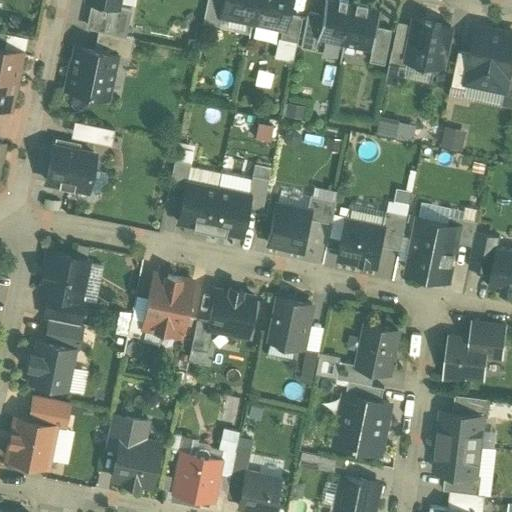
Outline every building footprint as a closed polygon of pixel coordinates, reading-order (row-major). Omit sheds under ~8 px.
[(223,0),(205,0),(201,20),(218,24),(219,19),(223,0)] [(250,26),(256,0),(223,0),(219,19),(250,26)] [(256,0),(250,26),(281,33),(286,14),(288,0),(256,0)] [(344,44),(353,3),(340,0),(326,0),(323,15),(318,38),(344,44)] [(130,9),(91,1),(85,27),(124,36),(130,9)] [(353,3),(344,44),(371,50),(377,26),(380,9),(353,3)] [(318,38),(323,15),(307,12),(299,46),(316,49),(318,38)] [(286,14),(281,33),(280,37),(295,41),(301,17),(286,14)] [(413,18),(403,63),(445,72),(455,27),(413,18)] [(511,29),(475,22),(463,81),(506,90),(511,61),(511,29)] [(392,29),(377,26),(371,50),(369,60),(384,63),(392,29)] [(63,90),(104,100),(114,59),(126,62),(132,39),(93,30),(89,49),(74,45),(63,90)] [(0,77),(15,80),(21,52),(4,48),(0,47),(0,77)] [(0,106),(9,108),(15,80),(0,77),(0,106)] [(71,119),(69,135),(109,142),(112,126),(71,119)] [(255,136),(269,139),(272,124),(258,120),(255,136)] [(461,148),(465,130),(445,125),(441,143),(461,148)] [(51,143),(41,184),(85,194),(95,153),(51,143)] [(181,197),(185,180),(188,164),(173,161),(166,194),(181,197)] [(252,178),(249,193),(246,211),(258,214),(265,180),(252,178)] [(209,231),(218,187),(185,180),(181,197),(175,224),(209,231)] [(249,193),(218,187),(209,231),(240,237),(246,211),(249,193)] [(273,203),(264,246),(302,254),(312,212),(273,203)] [(387,213),(384,227),(380,246),(399,250),(406,217),(387,213)] [(478,221),(450,215),(448,223),(460,225),(456,242),(473,245),(478,221)] [(414,245),(454,253),(456,242),(460,225),(448,223),(419,217),(414,245)] [(345,219),(337,261),(376,268),(380,246),(384,227),(345,219)] [(511,247),(496,244),(489,283),(511,287),(511,247)] [(454,253),(414,245),(408,272),(448,280),(454,253)] [(95,262),(44,251),(35,294),(45,296),(41,316),(82,324),(95,262)] [(141,327),(162,331),(174,276),(152,271),(141,327)] [(190,279),(174,276),(162,331),(179,335),(190,279)] [(254,296),(216,288),(208,326),(207,329),(211,330),(245,338),(254,296)] [(314,303),(275,295),(266,339),(306,347),(314,303)] [(118,309),(113,330),(125,332),(129,311),(118,309)] [(400,329),(363,321),(354,364),(373,369),(390,372),(400,329)] [(206,353),(211,330),(207,329),(208,326),(196,323),(190,350),(206,353)] [(506,327),(473,323),(471,339),(489,341),(487,354),(503,356),(506,327)] [(471,339),(449,336),(444,377),(466,380),(466,374),(485,376),(487,354),(489,341),(471,339)] [(34,337),(23,382),(69,392),(80,348),(34,337)] [(301,376),(313,378),(318,350),(306,348),(301,376)] [(373,369),(354,364),(340,361),(337,376),(370,384),(373,369)] [(33,395),(28,420),(54,425),(55,420),(64,422),(68,402),(33,395)] [(491,399),(456,395),(453,412),(483,416),(483,417),(489,418),(491,399)] [(393,407),(342,397),(331,448),(382,459),(393,407)] [(453,412),(443,411),(441,433),(438,432),(437,440),(479,446),(483,417),(483,416),(453,412)] [(112,413),(105,447),(118,450),(112,479),(149,487),(157,447),(139,443),(144,419),(112,413)] [(28,420),(15,417),(7,457),(46,465),(54,425),(28,420)] [(479,446),(437,440),(435,449),(438,449),(436,470),(446,472),(475,475),(476,474),(479,446)] [(239,494),(244,472),(249,450),(235,447),(225,491),(239,494)] [(220,458),(178,449),(169,491),(211,500),(220,458)] [(274,511),(282,480),(244,472),(239,494),(236,509),(248,511),(274,511)] [(475,475),(446,472),(444,490),(479,494),(482,475),(476,474),(475,475)] [(372,511),(379,485),(342,476),(334,509),(348,511),(372,511)]
